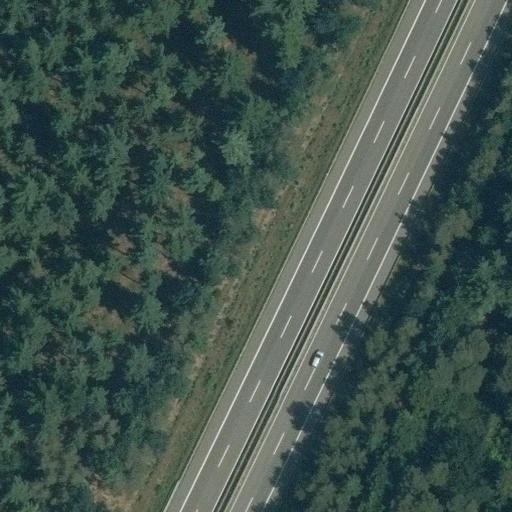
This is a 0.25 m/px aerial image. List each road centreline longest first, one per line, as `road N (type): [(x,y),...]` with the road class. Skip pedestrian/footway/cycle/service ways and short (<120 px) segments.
road 1 (motorway): [(445,0),(196,511)]
road 2 (motorway): [(247,511),(493,0)]
